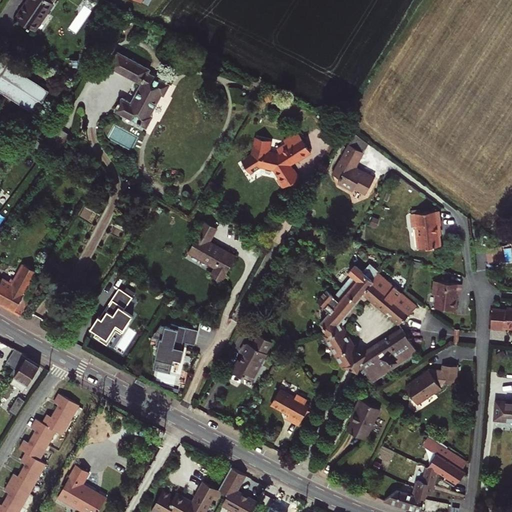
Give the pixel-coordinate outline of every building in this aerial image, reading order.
[(28,0),(16,18),(34,30),(54,2),(53,2),(50,0),(28,0)] [(131,103),(122,98),(115,110),(147,127),(153,116),(151,115),(162,94),(164,95),(170,84),(149,73),(151,69),(117,52),(109,67),(141,83),(131,103)] [(9,65),(11,61),(0,54),(0,90),(36,113),(50,90),(9,65)] [(50,138),(61,146),(69,133),(57,126),(50,138)] [(293,170),(290,166),(290,162),(293,161),(297,162),(311,152),(298,132),(284,141),(286,144),(277,149),(278,152),(276,154),(269,152),(268,152),(270,141),(256,138),(252,154),(242,161),(251,174),(262,167),(275,170),(280,178),(278,179),(283,188),(289,184),(292,188),(300,183),(298,179),(299,178),(294,169),(293,170)] [(345,183),(343,187),(357,196),(359,192),(370,199),(379,183),(368,176),(366,178),(361,175),(363,173),(363,172),(361,170),(369,157),(355,148),(348,161),(348,164),(345,164),(337,178),(345,183)] [(442,248),(441,238),(441,228),(443,227),(442,213),(414,216),(415,229),(418,229),(420,250),(428,249),(428,252),(435,251),(435,249),(442,248)] [(209,241),(217,227),(203,219),(195,234),(197,235),(189,251),(216,266),(211,275),(222,280),(236,256),(209,241)] [(504,270),(504,255),(489,255),(489,270),(504,270)] [(23,298),(37,272),(24,264),(14,281),(11,279),(8,283),(2,279),(0,283),(0,302),(21,314),(29,301),(23,298)] [(364,293),(364,294),(364,293),(373,281),(371,280),(364,274),(360,279),(356,275),(355,277),(352,276),(341,289),(356,301),(364,293)] [(364,294),(378,305),(385,311),(400,323),(416,307),(376,274),(371,280),(373,281),(364,293),(364,294)] [(468,294),(471,286),(445,278),(441,291),(445,292),(441,305),(460,310),(465,293),(468,294)] [(118,287),(111,298),(123,306),(131,295),(118,287)] [(326,331),(324,334),(339,323),(341,326),(346,320),(343,318),(356,301),(341,289),(334,297),(326,291),(318,302),(331,313),(321,322),(326,331)] [(123,306),(111,298),(104,308),(105,309),(101,317),(97,315),(89,327),(95,331),(93,335),(103,342),(110,331),(112,333),(115,329),(118,325),(122,327),(131,313),(123,308),(123,306)] [(505,328),(506,326),(511,326),(511,306),(507,306),(507,308),(493,307),(491,327),(505,328)] [(182,339),(185,325),(170,322),(169,326),(164,325),(161,338),(157,338),(155,346),(158,347),(156,359),(158,359),(156,369),(170,371),(172,357),(182,359),(184,347),(179,346),(181,339),(182,339)] [(356,371),(364,355),(355,350),(341,326),(339,323),(324,334),(342,366),(344,364),(356,371)] [(161,338),(164,325),(159,324),(154,337),(157,338),(161,338)] [(185,325),(182,339),(194,341),(197,327),(185,325)] [(368,379),(415,348),(403,329),(364,355),(356,371),(357,372),(359,370),(368,379)] [(244,374),(251,378),(253,379),(261,365),(263,364),(266,358),(266,356),(268,352),(266,351),(272,340),(259,333),(253,345),(249,343),(245,344),(240,352),(244,353),(240,360),(238,358),(231,370),(242,376),(244,374)] [(7,363),(18,370),(26,357),(28,354),(16,348),(7,363)] [(418,352),(415,348),(368,379),(372,383),(418,352)] [(26,357),(18,370),(2,395),(7,398),(13,388),(13,387),(14,385),(24,391),(40,364),(26,357)] [(431,373),(429,371),(420,377),(420,376),(414,380),(406,386),(411,394),(410,396),(413,397),(417,404),(434,393),(435,395),(448,384),(451,382),(457,383),(459,366),(443,365),(442,370),(436,369),(435,373),(431,373)] [(287,419),(299,426),(310,406),(306,404),(307,401),(297,395),(295,398),(280,389),(271,404),(289,415),(287,419)] [(59,403),(56,409),(52,416),(47,413),(42,422),(36,418),(31,427),(35,429),(32,435),(28,442),(24,439),(19,448),(25,451),(21,460),(25,462),(18,474),(14,472),(4,489),(9,492),(2,504),(0,502),(0,511),(18,511),(46,463),(40,459),(48,445),(56,430),(63,433),(80,403),(59,391),(54,400),(59,403)] [(17,415),(25,400),(18,396),(10,410),(17,415)] [(359,397),(354,407),(357,408),(354,414),(347,429),(365,437),(379,407),(359,397)] [(511,401),(496,400),(494,416),(495,416),(495,418),(511,419),(511,401)] [(461,468),(467,460),(447,445),(440,455),(426,466),(421,481),(417,480),(413,495),(396,489),(385,500),(421,511),(426,494),(431,496),(438,470),(457,482),(465,471),(461,468)] [(83,483),(89,471),(76,463),(58,496),(86,511),(97,511),(106,496),(83,483)] [(171,493),(163,488),(151,510),(154,511),(168,511),(170,510),(172,511),(197,511),(199,510),(201,511),(204,511),(213,498),(218,488),(203,480),(192,500),(176,491),(172,498),(169,496),(171,493)] [(222,490),(218,488),(213,498),(217,500),(222,490)]
